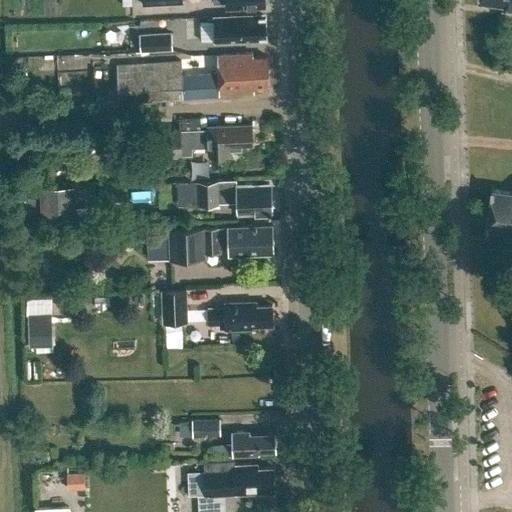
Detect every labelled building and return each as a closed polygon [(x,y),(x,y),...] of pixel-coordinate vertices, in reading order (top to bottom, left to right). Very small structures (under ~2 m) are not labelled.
[(511,0),(478,0),(478,1),(503,3),(502,9),(511,9),(511,0)] [(263,33),(266,33),(266,19),(262,20),(262,14),(208,16),(208,21),(214,20),(215,41),(263,39),(263,33)] [(171,32),(139,33),(140,51),(172,50),(171,32)] [(254,92),(254,88),(268,87),(267,55),(253,56),(253,52),(217,54),(218,73),(182,74),(181,60),(117,64),(119,101),(220,95),(220,94),(254,92)] [(180,128),(148,130),(149,155),(181,153),(181,146),(208,145),(209,155),(229,154),(229,150),(239,150),(238,143),(254,143),(254,124),(207,125),(207,129),(181,130),(180,128)] [(220,204),(220,203),(237,203),(238,213),(271,212),(270,185),(253,186),(253,183),(238,184),(238,180),(199,181),(201,204),(220,204)] [(40,188),(41,226),(75,225),(74,187),(40,188)] [(486,228),(511,232),(510,239),(511,239),(511,191),(492,188),(486,228)] [(248,251),(271,251),(270,224),(169,227),(170,258),(205,256),(205,251),(221,250),(221,248),(229,248),(229,257),(248,256),(248,251)] [(187,321),(186,289),(161,290),(162,322),(187,321)] [(49,311),(48,295),(22,296),(23,312),(49,311)] [(225,302),(225,307),(209,307),(209,322),(220,321),(220,327),(250,326),(250,324),(272,323),(271,305),(249,306),(249,301),(225,302)] [(49,343),(48,313),(23,314),(24,344),(49,343)] [(219,418),(191,418),(192,435),(220,435),(219,418)] [(232,446),(227,446),(227,453),(259,452),(258,448),(275,447),(275,432),(250,433),(249,429),(232,430),(232,446)] [(223,511),(223,492),(273,490),(272,466),(250,467),(250,463),(234,463),(234,458),(202,459),(203,491),(199,492),(199,511),(223,511)] [(62,485),(80,485),(79,470),(61,471),(62,485)] [(66,511),(66,503),(28,505),(28,511),(66,511)]
